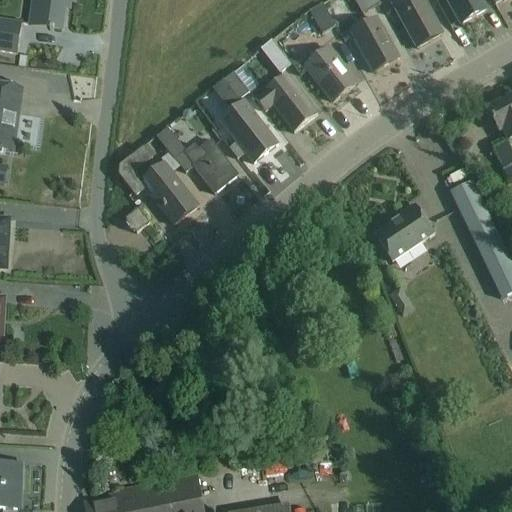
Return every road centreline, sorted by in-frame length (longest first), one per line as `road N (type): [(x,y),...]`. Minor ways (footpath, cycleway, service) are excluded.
road 1 (tertiary): [(144,325),(360,145),(511,52)]
road 2 (unclassified): [(144,325),(109,274),(98,234),(122,0)]
road 3 (tertiary): [(67,511),(88,400),(144,325)]
